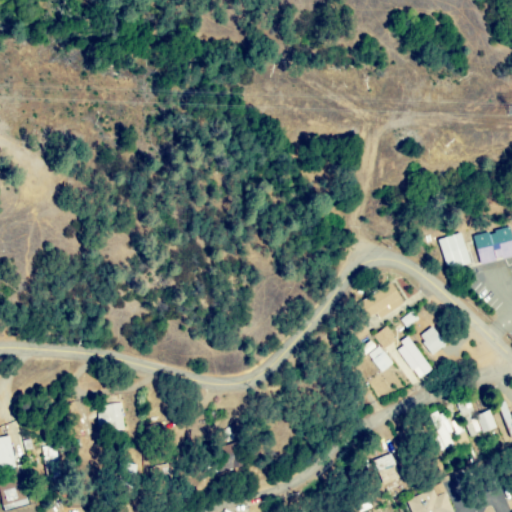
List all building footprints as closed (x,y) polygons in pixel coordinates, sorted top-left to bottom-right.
[(471,237),(477,265),(511,257),(511,245),(509,229),(471,237)] [(444,271),(467,266),(461,235),(437,240),(444,271)] [(376,323),(403,303),(389,283),(362,303),(376,323)] [(431,356),(444,346),(430,327),(417,338),(431,356)] [(371,336),(379,350),(394,342),(387,328),(371,336)] [(415,380),(429,372),(409,339),(395,347),(415,380)] [(360,347),(365,355),(375,349),(370,341),(360,347)] [(366,356),(379,374),(391,365),(378,348),(366,356)] [(94,407),(97,433),(122,430),(119,404),(94,407)] [(451,446),(446,434),(451,433),(442,411),(428,417),(441,450),(451,446)] [(494,430),(488,411),(474,416),(475,420),(463,424),(467,438),(494,430)] [(509,439),(511,437),(511,423),(503,427),(509,439)] [(0,468),(13,466),(7,437),(0,438),(0,468)] [(405,501),(409,511),(451,511),(444,493),(437,496),(433,488),(405,501)]
